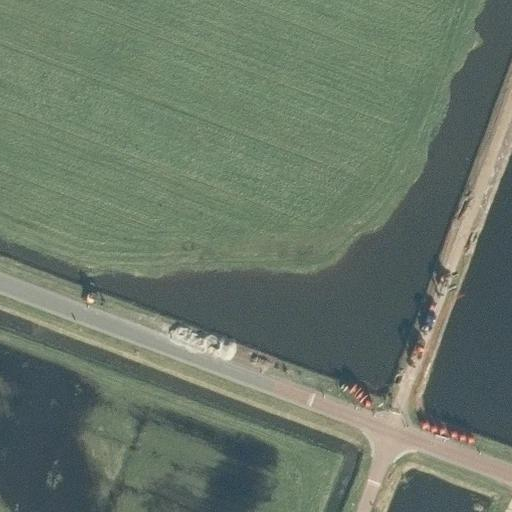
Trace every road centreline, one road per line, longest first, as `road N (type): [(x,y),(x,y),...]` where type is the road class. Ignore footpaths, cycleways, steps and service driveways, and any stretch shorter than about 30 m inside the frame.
road 1 (tertiary): [(392,430),(0,282)]
road 2 (tertiary): [(511,474),(392,430)]
